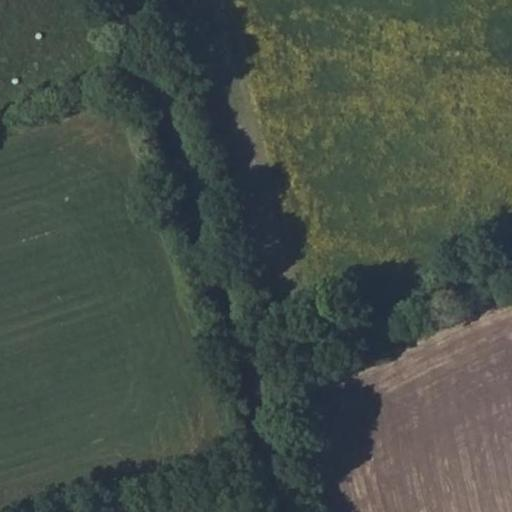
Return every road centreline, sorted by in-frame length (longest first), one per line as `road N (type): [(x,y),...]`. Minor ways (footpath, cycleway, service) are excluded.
road 1 (track): [(511,258),(243,361),(129,0)]
road 2 (track): [(292,511),(243,361)]
